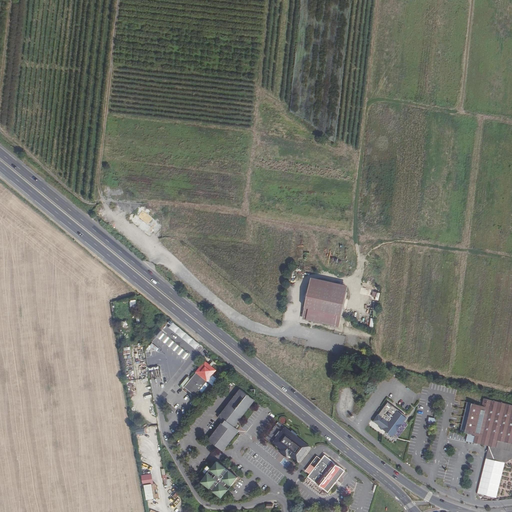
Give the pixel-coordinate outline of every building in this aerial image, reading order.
[(139,225),(143,220),(154,229),(159,224),(142,210),(133,221),(139,225)] [(167,244),(172,250),(178,244),(173,238),(167,244)] [(172,251),(178,256),(184,250),(178,244),(172,251)] [(312,278),(303,318),(339,326),(348,287),(312,278)] [(174,323),(170,327),(192,345),(195,340),(174,323)] [(174,344),(168,339),(164,344),(170,349),(186,362),(190,357),(174,344)] [(152,346),(157,351),(159,348),(153,342),(147,349),(149,350),(152,346)] [(200,392),(208,383),(217,372),(212,369),(210,367),(206,363),(192,381),(189,379),(190,378),(189,377),(182,386),(196,398),(200,392)] [(208,383),(200,392),(203,395),(210,385),(208,383)] [(218,415),(221,417),(241,391),(252,400),(232,426),(233,427),(236,424),(254,400),(240,388),(218,415)] [(236,429),(233,427),(232,426),(252,400),(241,391),(221,417),(223,419),(225,421),(210,440),(222,449),(237,429),(236,429)] [(497,441),(511,443),(511,405),(483,399),(482,407),(490,409),(483,437),(481,444),(495,447),(497,441)] [(398,413),(399,411),(388,403),(374,421),(380,427),(380,429),(381,430),(382,430),(383,430),(393,437),(406,419),(401,415),(398,413)] [(475,435),(483,437),(490,409),(482,407),(478,406),(468,403),(461,432),(475,435)] [(238,430),(237,429),(222,449),(210,440),(225,421),(223,419),(208,439),(222,451),(238,430)] [(311,447),(296,436),(291,431),(285,427),(281,433),(276,440),(273,443),(278,447),(281,449),(280,451),(280,452),(287,457),(289,455),(299,463),(304,456),(303,455),(305,451),(307,452),(311,447)] [(483,437),(475,435),(473,443),(481,444),(483,437)] [(322,461),(311,475),(309,478),(329,493),(346,472),(326,457),(322,461)] [(311,475),(322,461),(318,458),(306,472),(311,475)] [(209,475),(208,474),(202,482),(210,489),(211,487),(215,490),(214,491),(222,498),(229,490),(228,489),(231,485),(232,486),(238,478),(230,471),(229,472),(225,470),(226,468),(218,462),(211,470),(212,470),(209,475)] [(153,473),(143,475),(146,496),(156,494),(153,473)]
